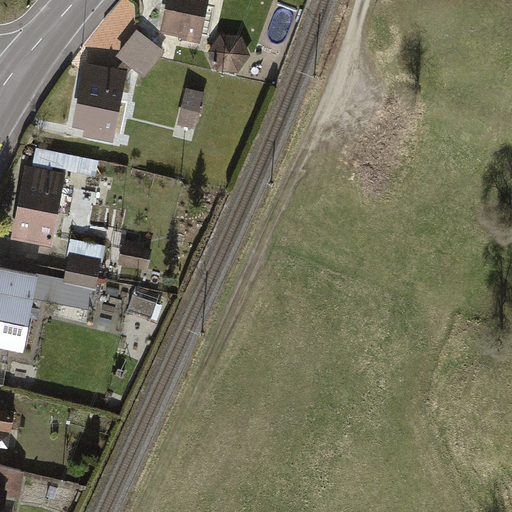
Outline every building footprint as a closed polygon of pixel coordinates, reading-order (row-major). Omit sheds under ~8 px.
[(210,0),(167,0),(160,36),(201,45),(210,0)] [(137,31),(127,43),(154,65),(164,53),(137,31)] [(242,38),(222,38),(208,54),(214,71),(237,73),(249,57),(242,38)] [(127,43),(115,58),(145,77),(154,65),(127,43)] [(126,70),(89,62),(76,122),(87,124),(85,133),(112,139),(126,70)] [(204,94),(188,90),(178,125),(194,130),(204,94)] [(65,159),(33,151),(31,159),(63,167),(65,159)] [(90,163),(79,160),(76,174),(87,176),(90,163)] [(66,175),(27,168),(15,230),(25,232),(23,242),(52,247),(66,175)] [(159,248),(129,241),(126,254),(155,262),(159,248)] [(101,261),(74,256),(71,270),(99,275),(101,261)] [(99,275),(71,270),(68,285),(96,290),(98,280),(99,275)] [(58,295),(59,276),(43,275),(42,294),(58,295)] [(0,351),(24,354),(33,288),(0,283),(0,351)] [(150,317),(156,295),(142,291),(136,314),(150,317)] [(0,432),(15,433),(16,415),(0,413),(0,432)] [(25,466),(0,463),(0,485),(23,488),(25,473),(25,466)] [(12,511),(15,489),(0,487),(0,511),(12,511)]
